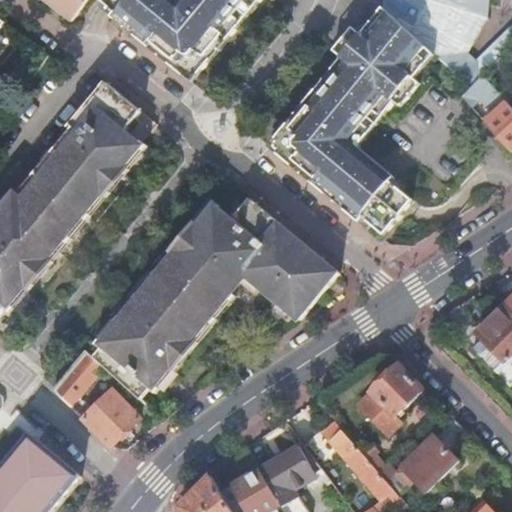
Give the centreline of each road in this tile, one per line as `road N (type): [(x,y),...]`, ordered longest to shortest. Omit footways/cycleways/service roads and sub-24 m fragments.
road 1 (residential): [(390,306),(366,268),(94,62)]
road 2 (residential): [(133,502),(216,422),(390,306)]
road 3 (residential): [(0,366),(133,502)]
road 4 (residential): [(511,444),(403,332),(390,306)]
road 5 (residential): [(94,62),(0,180)]
road 6 (residential): [(390,306),(511,228)]
